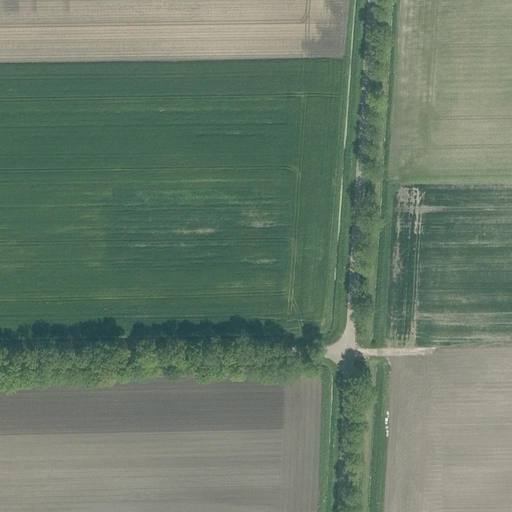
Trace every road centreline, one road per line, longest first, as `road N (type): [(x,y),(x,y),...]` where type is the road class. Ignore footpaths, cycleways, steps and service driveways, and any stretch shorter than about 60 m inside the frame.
road 1 (unclassified): [(348,352),(374,0)]
road 2 (unclassified): [(348,352),(0,359)]
road 3 (unclassified): [(341,511),(348,352)]
